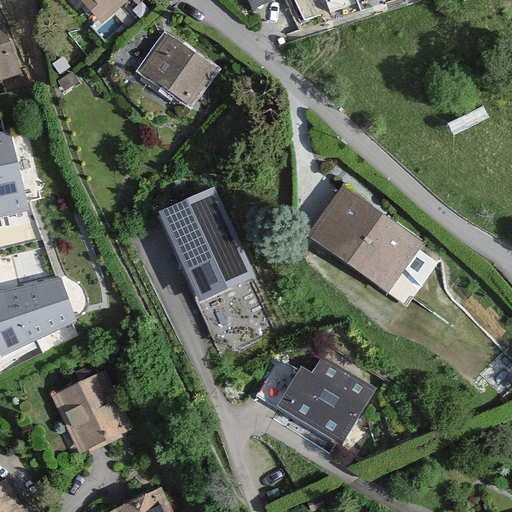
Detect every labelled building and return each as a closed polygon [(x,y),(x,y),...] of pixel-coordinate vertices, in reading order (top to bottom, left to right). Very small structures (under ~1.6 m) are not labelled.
[(129,0),(97,0),(112,16),(129,0)] [(253,0),(257,9),(276,0),(253,0)] [(2,13),(0,13),(0,84),(27,74),(2,13)] [(227,70),(170,31),(143,72),(200,110),(227,70)] [(12,127),(0,128),(0,203),(25,199),(12,127)] [(217,184),(160,210),(201,302),(259,276),(217,184)] [(427,239),(344,184),(309,236),(391,291),(427,239)] [(65,273),(0,283),(0,350),(83,315),(65,273)] [(284,349),(261,393),(345,444),(381,383),(324,349),(284,349)] [(109,369),(54,394),(82,455),(136,430),(109,369)] [(0,437),(0,511),(21,511),(29,508),(10,477),(5,480),(0,471),(0,451),(6,448),(0,437)] [(176,511),(164,486),(110,511),(176,511)]
